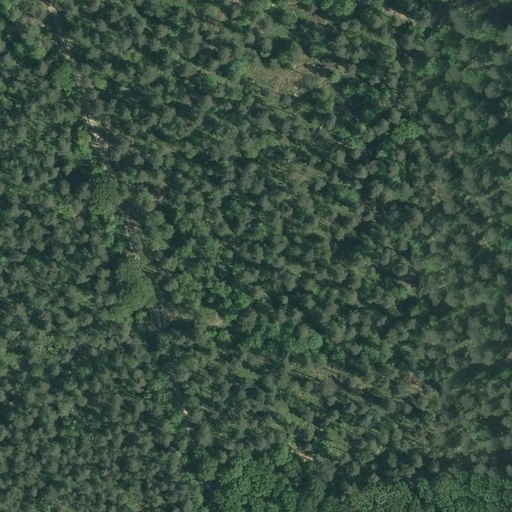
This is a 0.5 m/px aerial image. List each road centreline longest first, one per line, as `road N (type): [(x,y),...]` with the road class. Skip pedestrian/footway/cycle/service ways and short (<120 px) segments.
road 1 (track): [(215,511),(54,0)]
road 2 (track): [(355,511),(289,445),(201,466)]
road 3 (track): [(348,0),(511,45)]
